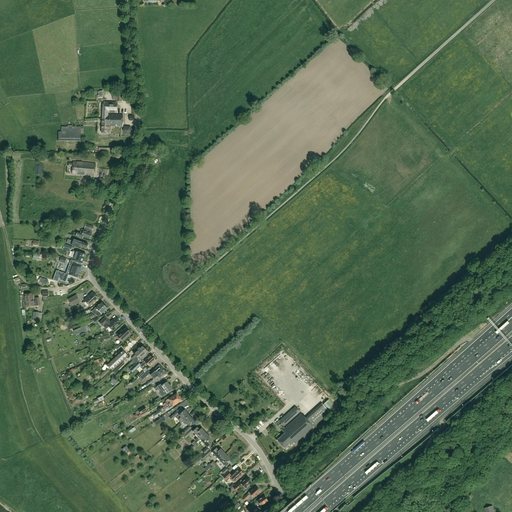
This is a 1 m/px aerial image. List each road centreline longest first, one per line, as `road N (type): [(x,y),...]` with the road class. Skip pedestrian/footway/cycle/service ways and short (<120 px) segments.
road 1 (unclassified): [(294,511),(257,447),(91,275),(138,128),(130,0)]
road 2 (motorway): [(499,332),(292,511)]
road 3 (motorway): [(317,511),(511,343)]
